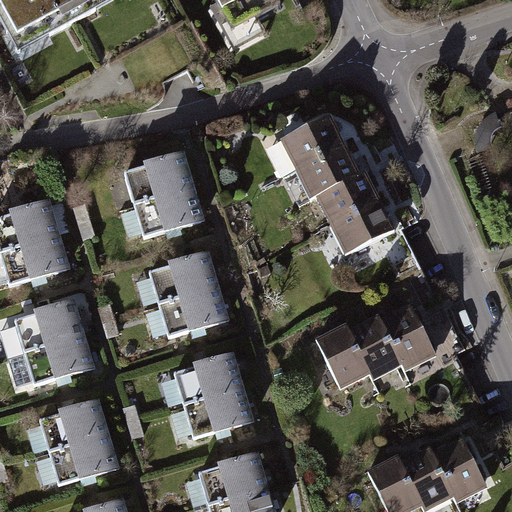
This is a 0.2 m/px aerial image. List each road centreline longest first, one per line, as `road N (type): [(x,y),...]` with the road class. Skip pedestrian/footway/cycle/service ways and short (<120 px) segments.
road 1 (residential): [(0,152),(190,114),(377,57)]
road 2 (residential): [(377,57),(511,371)]
road 3 (residential): [(377,57),(511,17)]
